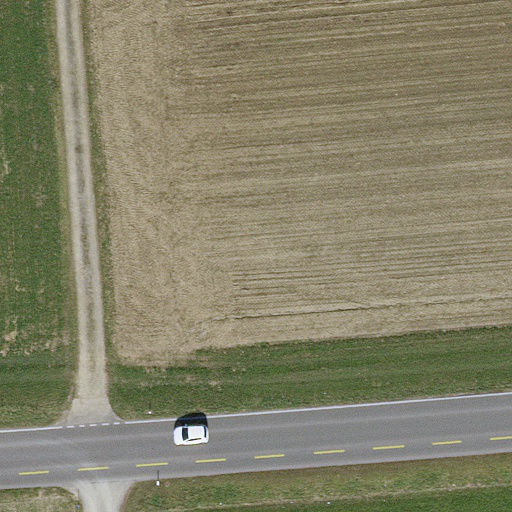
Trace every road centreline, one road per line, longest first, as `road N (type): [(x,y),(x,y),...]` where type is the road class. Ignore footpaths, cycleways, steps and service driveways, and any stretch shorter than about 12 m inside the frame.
road 1 (secondary): [(511,417),(0,453)]
road 2 (track): [(106,511),(70,0)]
